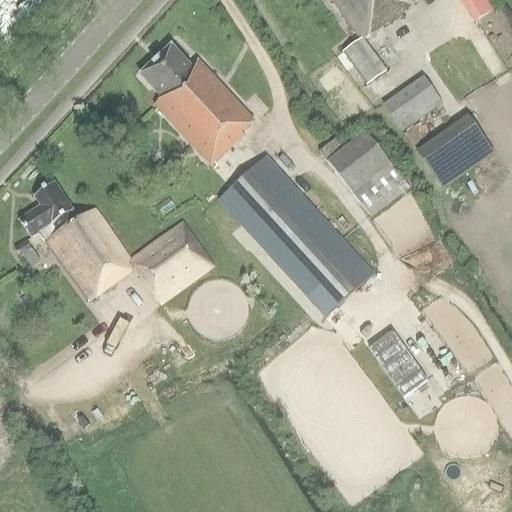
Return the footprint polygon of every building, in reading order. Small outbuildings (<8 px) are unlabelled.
[(331,0),(359,39),(361,42),(362,40),(415,4),(412,0),(331,0)] [(457,0),(468,22),(490,11),(484,0),(457,0)] [(171,46),(139,76),(161,100),(153,107),(210,168),(244,137),(242,135),(254,124),(197,61),(190,67),(171,46)] [(371,52),(352,65),(367,87),(386,73),(371,52)] [(382,109),(402,136),(439,107),(419,81),(382,109)] [(417,157),(443,191),(493,153),(466,119),(417,157)] [(334,141),(319,153),(371,220),(408,191),(364,135),(342,152),(334,141)] [(265,159),(217,203),(326,320),(373,276),(265,159)] [(40,234),(88,304),(136,272),(159,307),(213,270),(183,226),(131,262),(95,210),(79,221),(54,185),(35,198),(40,205),(18,220),(31,240),(40,234)] [(42,264),(28,243),(17,250),(24,260),(26,259),(34,270),(42,264)] [(416,307),(403,314),(427,353),(439,346),(416,307)]
